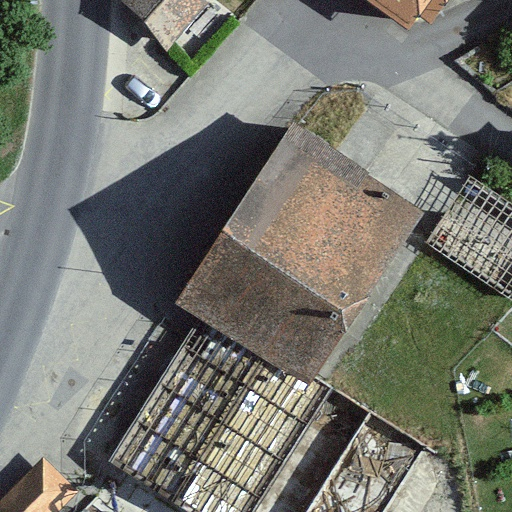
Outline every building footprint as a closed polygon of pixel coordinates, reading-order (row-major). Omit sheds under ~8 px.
[(202,2),(200,0),(121,0),(169,41),(202,2)] [(436,0),(363,0),(411,35),(436,0)] [(287,115),(173,289),(194,303),(314,377),(408,234),(426,206),(341,150),(287,115)] [(511,204),(463,171),(420,235),(511,297),(511,204)] [(413,511),(447,458),(314,377),(194,303),(98,458),(186,511),(413,511)] [(52,511),(75,488),(38,454),(0,494),(0,511),(52,511)]
